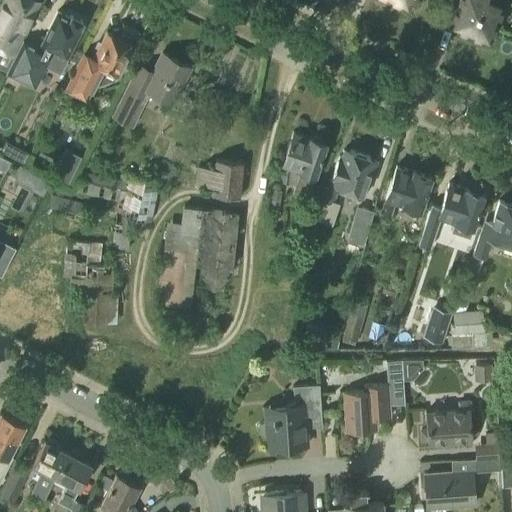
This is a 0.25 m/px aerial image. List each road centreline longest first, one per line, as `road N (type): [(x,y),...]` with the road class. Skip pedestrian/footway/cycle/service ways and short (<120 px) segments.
road 1 (residential): [(511,130),(232,0)]
road 2 (residential): [(226,490),(193,446),(0,347)]
road 3 (residential): [(226,490),(402,472)]
